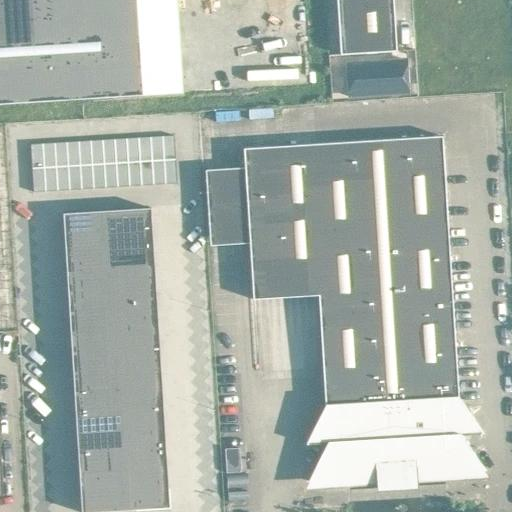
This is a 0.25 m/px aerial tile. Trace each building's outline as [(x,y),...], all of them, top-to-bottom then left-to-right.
[(178,0),(0,0),(0,97),(184,87),(178,0)] [(338,0),(341,48),(398,45),(394,0),(338,0)] [(350,91),(352,91),(410,87),(408,54),(348,57),(350,91)] [(175,129),(32,138),(35,186),(178,177),(175,129)] [(245,142),(254,293),(319,289),(326,399),(311,428),(328,437),(314,465),(331,474),(331,477),(349,476),(349,473),(380,471),(380,474),(389,474),(389,470),(395,470),(406,469),(406,473),(415,472),(415,469),(445,467),(446,470),(464,469),(464,465),(479,455),(462,429),(477,418),(459,391),(443,130),(245,142)] [(152,202),(64,207),(83,507),(170,501),(152,202)]
